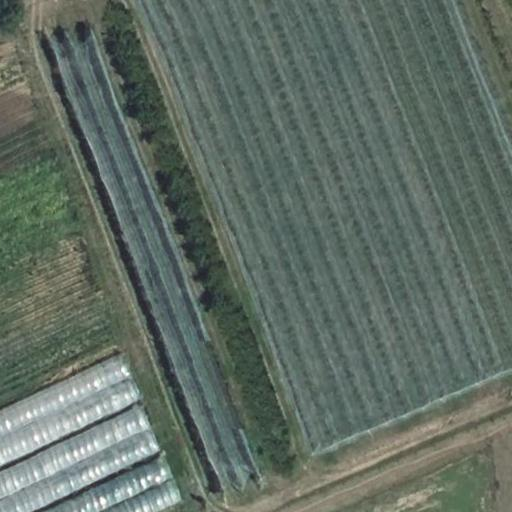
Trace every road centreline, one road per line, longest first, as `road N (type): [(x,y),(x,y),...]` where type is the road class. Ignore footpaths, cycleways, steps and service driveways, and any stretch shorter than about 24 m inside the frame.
road 1 (track): [(227,511),(209,505),(35,44),(38,0)]
road 2 (track): [(511,403),(253,511)]
